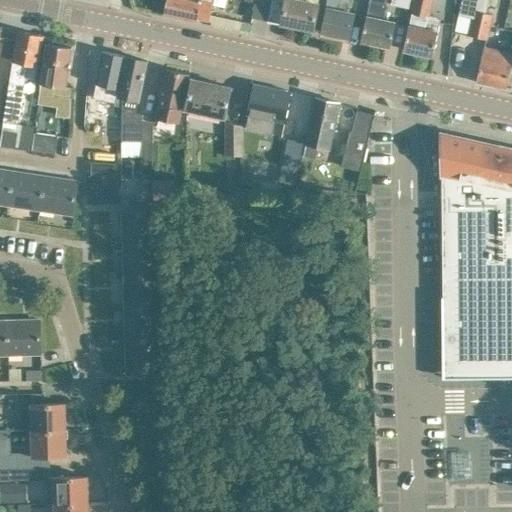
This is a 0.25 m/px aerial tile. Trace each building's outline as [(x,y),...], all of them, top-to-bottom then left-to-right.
[(166,0),(164,14),(197,21),(198,18),(209,21),(213,0),(166,0)] [(267,20),(271,0),(245,0),(255,2),(252,17),(267,20)] [(285,0),(281,23),(313,30),(318,0),(285,0)] [(346,12),(348,0),(327,0),(321,32),(350,38),(355,14),(346,12)] [(383,3),(384,0),(369,0),(361,40),(390,47),(395,23),(382,20),(385,4),(383,3)] [(414,0),(403,50),(433,56),(441,19),(430,16),(433,0),(414,0)] [(491,14),(486,13),(488,0),(461,0),(459,15),(455,32),(486,39),(491,14)] [(19,31),(15,50),(10,76),(3,123),(19,125),(28,65),(36,67),(39,55),(43,35),(19,31)] [(66,86),(71,47),(47,43),(41,83),(56,85),(55,95),(71,98),(72,87),(66,86)] [(511,53),(483,47),(480,62),(476,82),(506,88),(511,61),(511,53)] [(125,56),(103,52),(94,98),(115,102),(115,106),(121,107),(122,97),(117,96),(125,56)] [(147,60),(125,56),(117,96),(122,97),(121,107),(121,130),(121,137),(121,141),(142,141),(142,163),(152,163),(152,142),(154,121),(142,119),(143,115),(137,113),(147,60)] [(189,74),(166,69),(156,117),(178,122),(185,93),(189,74)] [(192,78),(188,98),(185,109),(224,117),(231,87),(192,78)] [(292,92),(253,83),(246,114),(285,123),(292,92)] [(305,143),(302,156),(316,159),(319,146),(329,148),(335,122),(339,102),(316,97),(311,116),(305,143)] [(241,126),(226,122),(226,156),(241,156),(241,126)] [(121,150),(121,141),(121,137),(121,130),(119,129),(108,129),(107,129),(107,150),(121,150)] [(34,132),(32,150),(55,153),(58,135),(34,132)] [(346,149),(363,153),(367,136),(352,132),(350,132),(346,149)] [(511,148),(441,132),(441,133),(443,296),(444,362),(459,377),(511,376),(511,148)] [(290,140),(280,186),(295,189),(302,156),(305,143),(290,140)] [(0,203),(8,205),(13,171),(0,168),(0,203)] [(8,205),(40,210),(45,176),(13,171),(8,205)] [(77,181),(45,176),(40,210),(72,215),(77,181)] [(91,178),(90,198),(113,199),(118,199),(119,180),(91,178)] [(151,202),(167,202),(174,202),(174,180),(153,179),(151,202)] [(150,191),(139,191),(139,201),(150,201),(150,191)] [(158,244),(157,211),(123,211),(123,245),(158,244)] [(158,276),(158,244),(123,245),(124,277),(128,276),(158,276)] [(128,277),(128,276),(124,277),(125,309),(159,308),(158,276),(128,277)] [(194,308),(220,308),(219,294),(194,295),(194,308)] [(125,309),(126,341),(129,340),(160,340),(159,308),(125,309)] [(40,319),(7,320),(8,354),(41,354),(40,319)] [(0,320),(0,354),(8,354),(7,320),(0,320)] [(113,339),(123,339),(123,328),(113,328),(113,339)] [(160,340),(129,340),(126,341),(127,373),(161,372),(160,340)] [(14,386),(13,401),(38,402),(39,386),(14,386)] [(31,413),(21,413),(21,429),(31,429),(31,430),(65,429),(65,403),(45,403),(31,404),(31,413)] [(65,429),(31,430),(32,455),(32,456),(46,456),(48,456),(66,455),(65,429)] [(10,454),(0,454),(0,467),(10,467),(29,467),(48,466),(48,456),(46,456),(32,456),(32,455),(28,453),(10,454)] [(10,467),(0,467),(0,480),(10,481),(49,480),(48,466),(29,467),(10,467)] [(87,476),(53,477),(54,503),(88,502),(87,476)] [(19,502),(18,484),(1,484),(2,503),(19,502)] [(106,511),(117,511),(117,493),(107,494),(106,511)] [(88,511),(88,502),(54,503),(54,511),(88,511)]
